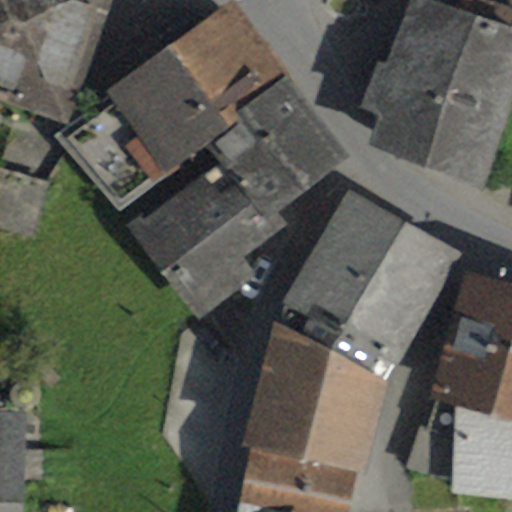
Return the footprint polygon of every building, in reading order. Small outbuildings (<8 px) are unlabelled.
[(114,0),(0,0),(0,102),(69,128),(114,0)] [(511,29),(425,0),(412,0),(387,67),(378,64),(361,110),(373,123),(369,148),(488,189),(511,108),(511,29)] [(351,162),(236,5),(107,96),(110,99),(57,140),(120,215),(207,152),(218,168),(144,223),(141,218),(128,228),(199,323),(259,277),(245,259),(290,227),(281,215),(351,162)] [(0,171),(0,230),(33,239),(47,184),(0,171)] [(329,353),(404,222),(351,192),(275,322),(329,353)] [(404,222),(329,353),(388,387),(464,256),(404,222)] [(511,287),(466,276),(430,404),(456,411),(454,497),(511,500),(511,287)] [(241,499),(294,511),(353,511),(358,475),(367,477),(388,387),(329,353),(275,322),(241,450),(251,453),(241,499)] [(0,511),(23,511),(27,415),(0,414),(0,511)] [(294,511),(241,499),(238,511),(294,511)]
